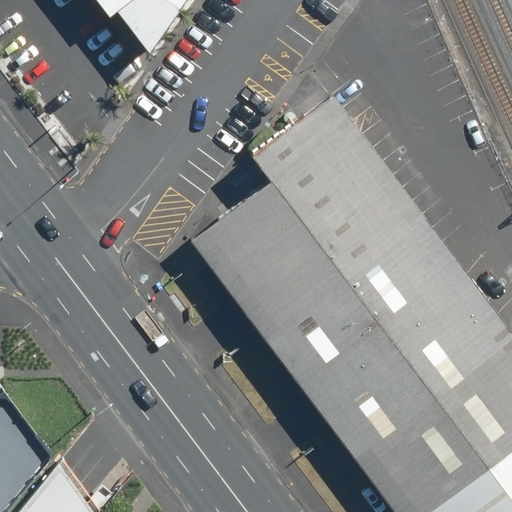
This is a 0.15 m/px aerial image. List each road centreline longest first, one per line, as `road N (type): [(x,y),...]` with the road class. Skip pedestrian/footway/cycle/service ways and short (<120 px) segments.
road 1 (unclassified): [(60,261),(124,206),(165,155),(267,0)]
road 2 (primary): [(60,261),(249,511)]
